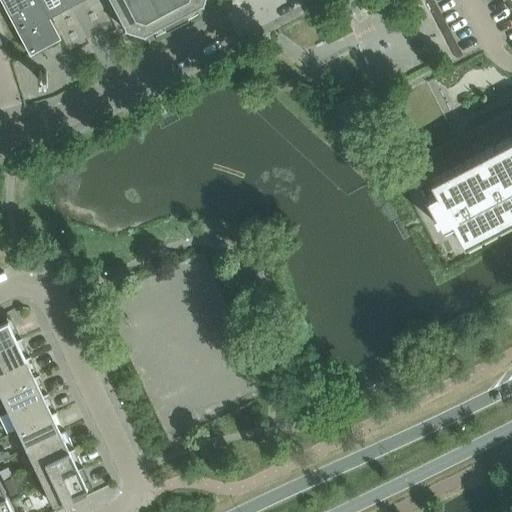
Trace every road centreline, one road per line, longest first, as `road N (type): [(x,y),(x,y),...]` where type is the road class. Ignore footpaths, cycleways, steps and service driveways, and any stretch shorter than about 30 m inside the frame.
road 1 (residential): [(114,511),(139,497),(55,305),(29,285),(0,294)]
road 2 (secondary): [(511,385),(253,511)]
road 3 (residential): [(262,7),(115,89),(16,129)]
road 4 (secondary): [(341,511),(511,429)]
